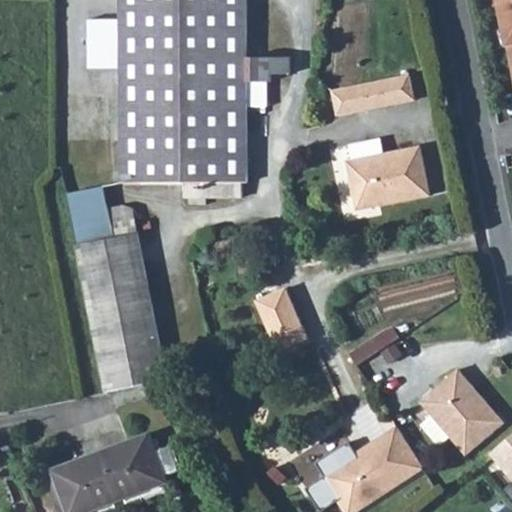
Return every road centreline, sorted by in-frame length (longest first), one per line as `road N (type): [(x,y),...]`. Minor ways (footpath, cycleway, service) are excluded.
road 1 (unknown): [(275,0),(291,77),(259,154),(260,189),(287,272),(359,426)]
road 2 (residential): [(481,150),(452,0)]
road 3 (residential): [(511,280),(481,150)]
